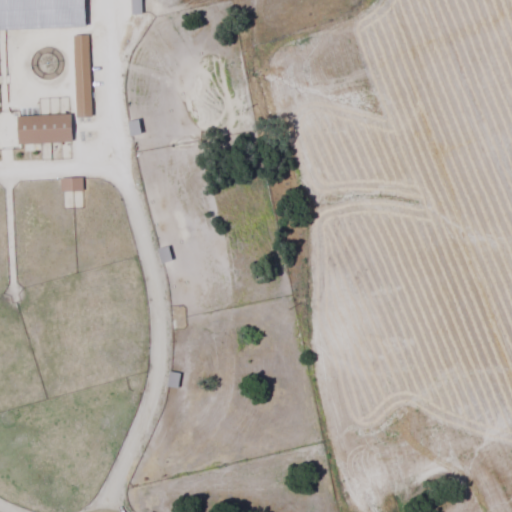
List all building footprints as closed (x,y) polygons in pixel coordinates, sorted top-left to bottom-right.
[(0,0),(0,29),(85,26),(84,0),(0,0)] [(140,0),(129,0),(130,13),(141,13),(140,0)] [(88,34),(72,35),(75,116),(91,116),(88,34)] [(17,143),(72,141),(71,114),(16,115),(17,143)] [(60,177),(60,191),(71,191),(70,205),(82,205),(82,178),(60,177)]
